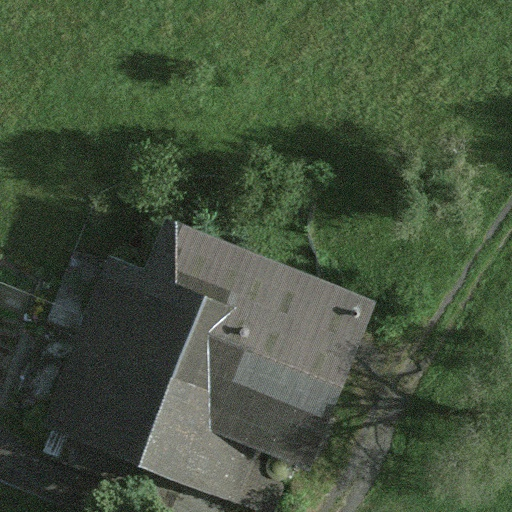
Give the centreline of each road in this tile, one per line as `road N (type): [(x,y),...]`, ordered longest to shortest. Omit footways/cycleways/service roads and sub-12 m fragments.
road 1 (track): [(331,511),(385,444),(511,234)]
road 2 (residential): [(0,446),(154,511)]
